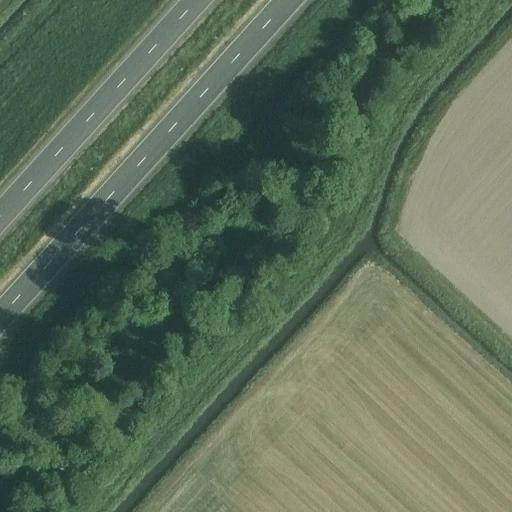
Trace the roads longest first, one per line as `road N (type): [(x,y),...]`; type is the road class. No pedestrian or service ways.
road 1 (trunk): [(0,324),(294,0)]
road 2 (trunk): [(198,0),(0,218)]
road 3 (track): [(511,346),(406,250)]
